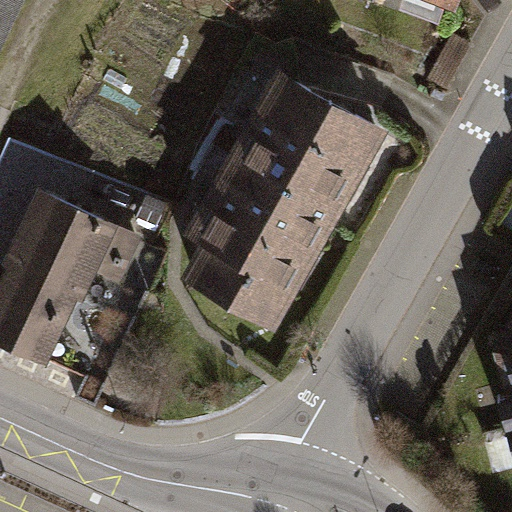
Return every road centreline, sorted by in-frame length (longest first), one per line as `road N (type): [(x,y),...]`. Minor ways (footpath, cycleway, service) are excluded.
road 1 (residential): [(283,500),(511,94)]
road 2 (tertiary): [(283,500),(166,482),(0,416)]
